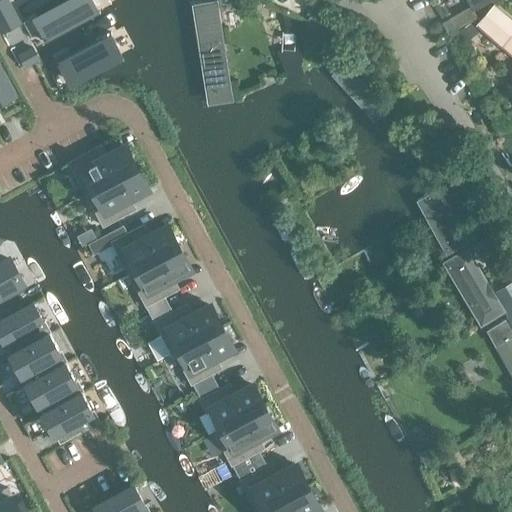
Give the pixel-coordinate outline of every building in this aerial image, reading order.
[(0,0),(0,12),(11,6),(7,0),(0,0)] [(71,0),(25,24),(32,37),(36,46),(45,41),(96,14),(88,0),(71,0)] [(489,0),(468,0),(473,9),(489,0)] [(230,90),(216,1),(193,4),(207,93),(230,90)] [(0,25),(17,17),(11,6),(0,12),(0,25)] [(511,21),(494,6),(478,24),(511,52),(511,21)] [(471,22),(457,32),(464,43),(479,32),(471,22)] [(58,87),(118,55),(118,54),(107,33),(56,60),(47,65),(51,74),(58,87)] [(24,65),(39,58),(33,47),(18,55),(24,65)] [(345,63),(332,74),(373,119),(383,111),(385,114),(389,111),(345,63)] [(0,68),(0,97),(12,91),(0,68)] [(86,193),(135,166),(124,145),(102,157),(96,146),(81,154),(68,161),(69,163),(69,162),(76,174),(84,169),(94,187),(85,192),(86,193)] [(147,187),(135,166),(86,193),(103,223),(102,224),(103,225),(130,210),(124,199),(147,187)] [(417,200),(447,252),(468,241),(438,188),(417,200)] [(126,233),(121,225),(107,233),(111,241),(112,242),(113,242),(129,272),(178,246),(167,225),(155,231),(145,237),(139,226),(126,233)] [(178,246),(129,272),(145,302),(144,303),(145,304),(150,312),(168,302),(164,295),(173,290),(169,282),(167,279),(175,275),(189,267),(178,246)] [(466,249),(446,262),(481,322),(502,309),(466,249)] [(0,301),(25,288),(8,258),(0,261),(0,301)] [(511,278),(497,287),(511,314),(511,278)] [(34,300),(0,319),(0,333),(10,352),(51,330),(34,300)] [(168,302),(150,312),(154,320),(155,322),(155,321),(162,333),(172,352),(221,325),(210,304),(193,313),(187,316),(185,311),(181,305),(172,310),(168,302)] [(511,328),(507,319),(489,329),(511,367),(511,328)] [(221,325),(172,352),(175,351),(191,381),(190,381),(191,383),(193,382),(197,390),(216,379),(211,371),(216,369),(212,363),(210,358),(215,355),(217,354),(232,346),(221,325)] [(26,382),(67,359),(51,330),(10,352),(26,382)] [(42,411),(83,389),(67,359),(26,382),(42,411)] [(216,379),(197,390),(201,398),(199,399),(200,400),(201,400),(207,411),(213,408),(223,426),(214,431),(215,431),(264,405),(252,384),(236,393),(233,394),(230,396),(229,394),(224,385),(220,387),(216,379)] [(100,420),(83,389),(42,411),(60,442),(100,420)] [(275,426),(264,405),(215,431),(231,462),(230,462),(231,464),(259,449),(253,438),(263,433),(275,426)] [(257,511),(307,484),(295,464),(273,475),(267,465),(239,479),(240,481),(241,480),(257,511)] [(98,511),(148,511),(133,484),(95,505),(98,511)] [(305,511),(318,505),(307,484),(257,511),(305,511)] [(7,487),(0,490),(0,511),(31,511),(25,500),(17,504),(7,487)]
